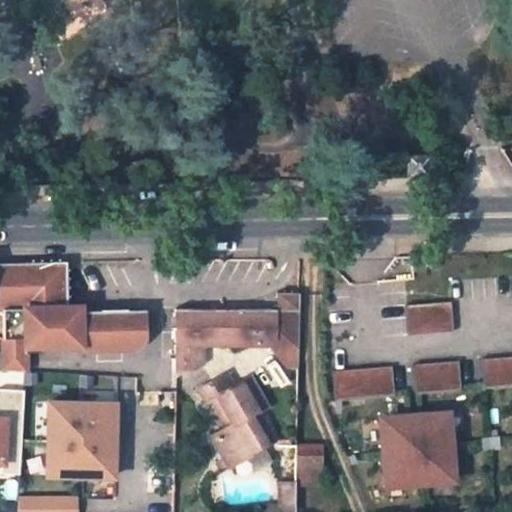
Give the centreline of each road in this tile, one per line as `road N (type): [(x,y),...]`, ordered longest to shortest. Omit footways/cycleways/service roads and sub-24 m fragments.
road 1 (secondary): [(511,217),(0,226)]
road 2 (track): [(308,219),(312,393),(361,511)]
